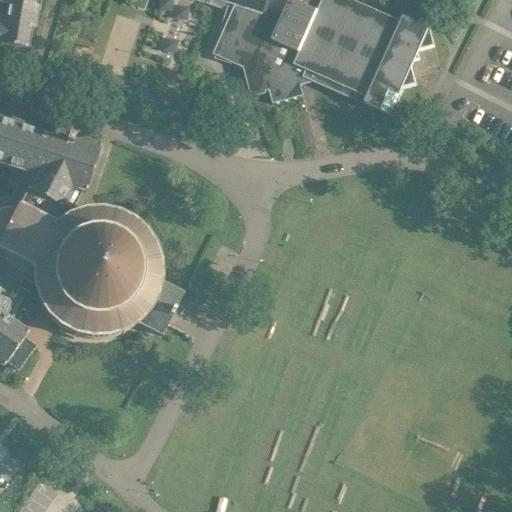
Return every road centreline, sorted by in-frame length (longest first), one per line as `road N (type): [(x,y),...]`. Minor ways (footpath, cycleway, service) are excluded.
road 1 (residential): [(126,487),(243,257),(262,177)]
road 2 (residential): [(511,196),(432,157),(262,177)]
road 3 (residential): [(262,177),(28,98)]
road 4 (residential): [(0,388),(126,487)]
